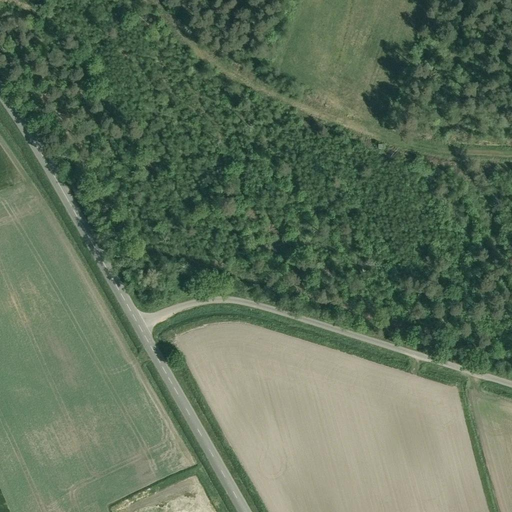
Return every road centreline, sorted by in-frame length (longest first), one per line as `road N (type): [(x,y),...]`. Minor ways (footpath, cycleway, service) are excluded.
road 1 (unclassified): [(138,325),(213,299),(245,304),(511,385)]
road 2 (unclassified): [(0,90),(138,325)]
road 3 (unclassified): [(138,325),(244,511)]
